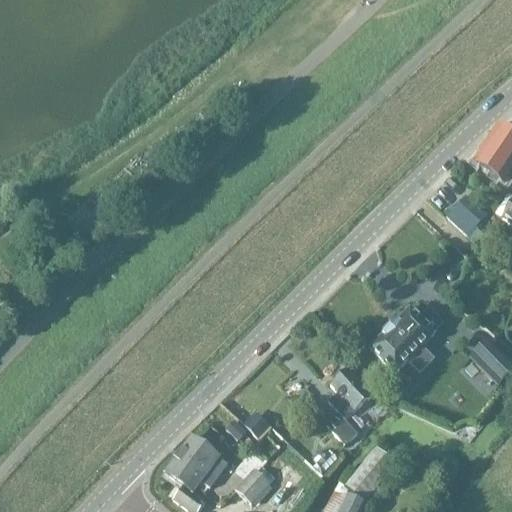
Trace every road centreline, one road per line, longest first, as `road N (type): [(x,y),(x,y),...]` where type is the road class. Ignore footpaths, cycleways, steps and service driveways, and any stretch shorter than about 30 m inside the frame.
road 1 (tertiary): [(111,487),(511,93)]
road 2 (unclassified): [(0,365),(369,0)]
